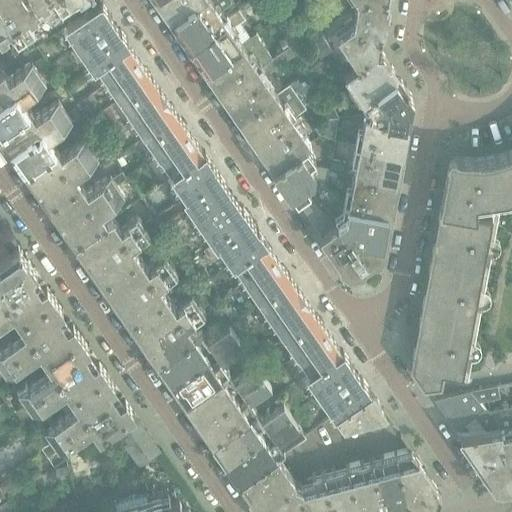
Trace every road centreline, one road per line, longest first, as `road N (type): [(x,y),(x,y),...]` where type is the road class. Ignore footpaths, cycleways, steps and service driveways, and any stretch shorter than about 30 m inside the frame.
road 1 (residential): [(0,177),(228,511)]
road 2 (residential): [(355,326),(128,0)]
road 3 (residential): [(440,101),(402,276),(391,301),(355,326)]
road 4 (residential): [(477,511),(355,326)]
